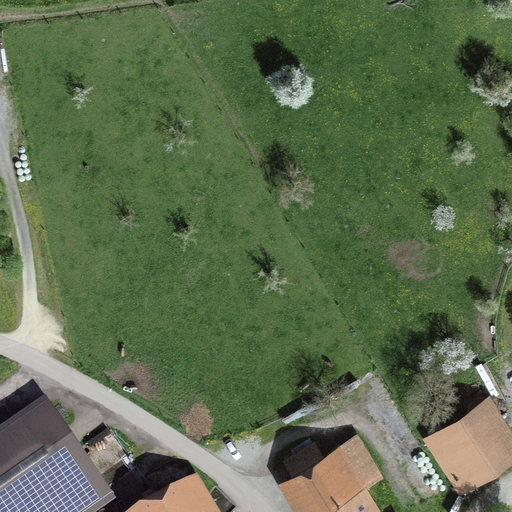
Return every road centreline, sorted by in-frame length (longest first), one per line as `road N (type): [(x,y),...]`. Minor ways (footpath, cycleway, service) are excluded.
road 1 (residential): [(0,345),(134,413),(260,511)]
road 2 (track): [(0,19),(10,24),(147,0)]
